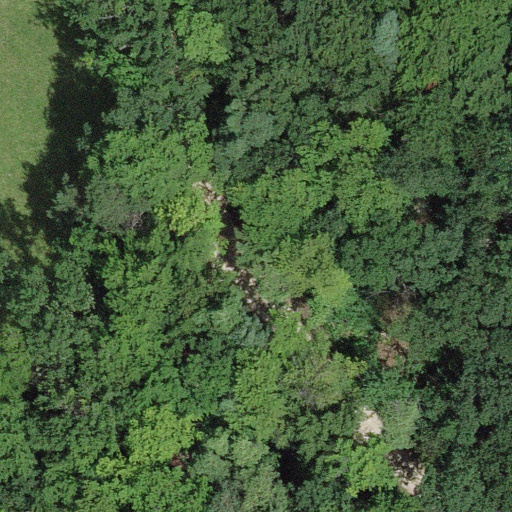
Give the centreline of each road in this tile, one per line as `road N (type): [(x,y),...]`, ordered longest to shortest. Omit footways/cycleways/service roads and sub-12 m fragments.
road 1 (track): [(202,0),(221,84),(228,236),(197,328),(192,511)]
road 2 (track): [(448,511),(228,236)]
